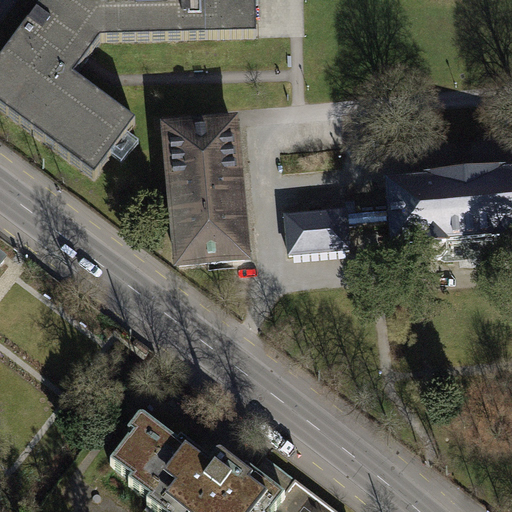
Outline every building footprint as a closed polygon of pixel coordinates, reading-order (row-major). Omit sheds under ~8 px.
[(47,0),(0,64),(0,110),(95,180),(135,125),(74,79),(88,62),(101,43),(257,39),(256,0),(47,0)] [(234,128),(168,133),(180,267),(245,261),(234,128)] [(392,214),(393,224),(395,248),(423,246),(423,255),(431,261),(442,260),(448,253),(448,245),(495,241),(495,248),(504,254),(511,253),(511,178),(503,179),(503,178),(428,184),(428,186),(389,189),(392,214)] [(350,252),(348,228),(347,217),(347,213),(287,218),(290,257),(350,252)] [(352,217),(347,217),(348,228),(393,224),(392,214),(352,217)] [(13,289),(70,332),(78,322),(21,279),(13,289)] [(138,438),(116,468),(135,483),(132,487),(154,504),(152,507),(158,511),(280,511),(286,505),(255,482),(223,458),(215,469),(183,445),(181,449),(143,421),(133,435),(138,438)] [(255,482),(286,505),(300,487),(269,463),(255,482)] [(328,511),(317,503),(309,511),(328,511)]
